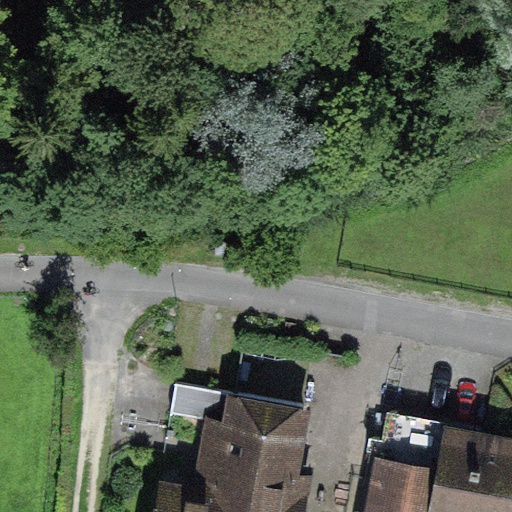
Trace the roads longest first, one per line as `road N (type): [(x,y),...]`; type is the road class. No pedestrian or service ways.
road 1 (residential): [(0,274),(106,273),(275,289),(511,334)]
road 2 (track): [(71,511),(106,273)]
